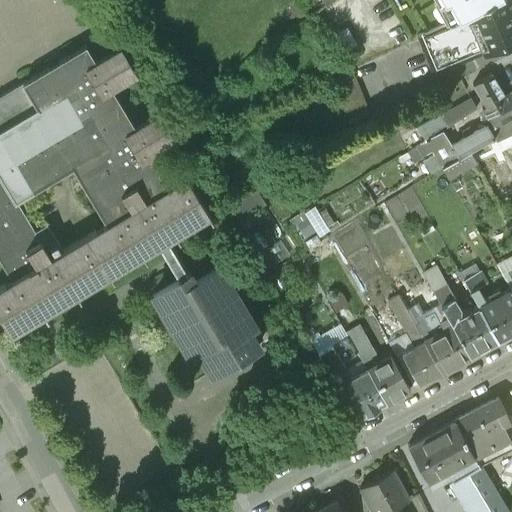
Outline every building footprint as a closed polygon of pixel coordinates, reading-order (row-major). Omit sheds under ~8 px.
[(297,0),(308,18),(332,0),(297,0)] [(453,20),(418,35),(435,71),(511,38),(511,2),(511,0),(492,0),(467,14),(453,20)] [(442,0),(453,20),(467,14),(492,0),(442,0)] [(330,34),(340,51),(358,42),(348,24),(330,34)] [(169,185),(150,153),(176,138),(159,110),(134,126),(111,87),(136,72),(120,45),(94,60),(85,44),(0,95),(0,259),(12,279),(0,286),(0,315),(14,339),(15,338),(11,332),(43,313),(47,319),(48,318),(44,312),(76,293),(79,299),(81,298),(77,292),(109,273),(112,279),(114,279),(110,273),(142,254),(145,260),(146,259),(143,253),(158,244),(168,238),(175,234),(178,240),(180,239),(176,233),(207,214),(211,220),(212,219),(186,175),(169,185)] [(354,71),(332,80),(350,125),(373,115),(354,71)] [(491,74),(474,84),(487,105),(504,96),(491,74)] [(487,105),(482,108),(486,114),(494,126),(511,116),(511,98),(509,93),(504,96),(487,105)] [(470,97),(442,115),(448,124),(457,119),(476,107),(470,97)] [(469,114),(458,121),(457,119),(448,124),(456,137),(475,125),(469,114)] [(484,124),(451,144),(459,157),(470,150),(493,136),(490,129),(494,126),(486,114),(480,117),(484,124)] [(511,116),(494,126),(490,129),(493,136),(495,139),(505,134),(508,138),(511,135),(511,116)] [(459,157),(442,167),(449,179),(477,163),(470,150),(459,157)] [(315,202),(293,216),(308,241),(330,227),(315,202)] [(219,266),(194,281),(189,272),(188,273),(168,238),(158,244),(179,278),(153,294),(188,352),(197,347),(212,372),(258,344),(248,328),(254,324),(219,266)] [(511,254),(496,263),(510,288),(511,291),(511,254)] [(479,270),(463,278),(470,291),(486,282),(479,270)] [(458,279),(442,288),(435,277),(428,281),(441,304),(453,297),(454,298),(465,292),(458,279)] [(511,291),(510,288),(479,306),(497,339),(511,330),(511,291)] [(479,306),(458,317),(460,309),(454,298),(453,297),(441,304),(452,324),(469,354),(497,339),(479,306)] [(426,320),(416,325),(424,340),(434,334),(426,320)] [(434,334),(424,340),(441,370),(469,354),(452,324),(434,334)] [(416,325),(406,330),(414,345),(424,340),(416,325)] [(373,361),(359,336),(350,341),(366,368),(373,364),(373,361)] [(343,337),(318,352),(337,384),(356,416),(385,400),(366,368),(345,380),(343,375),(346,370),(341,362),(353,354),(343,337)] [(414,345),(401,352),(418,382),(441,370),(424,340),(414,345)] [(409,387),(391,354),(373,364),(366,368),(385,400),(409,387)] [(356,416),(337,384),(322,392),(342,424),(356,416)] [(470,411),(454,419),(474,455),(479,464),(510,448),(511,450),(511,449),(511,431),(505,435),(499,422),(509,417),(498,397),(485,403),(470,411)] [(454,419),(408,444),(428,480),(457,464),(474,455),(454,419)] [(506,511),(479,464),(474,455),(457,464),(461,470),(451,475),(469,507),(459,511),(506,511)] [(392,469),(359,487),(372,511),(397,511),(395,507),(408,499),(392,469)] [(341,511),(335,499),(315,510),(315,511),(341,511)]
